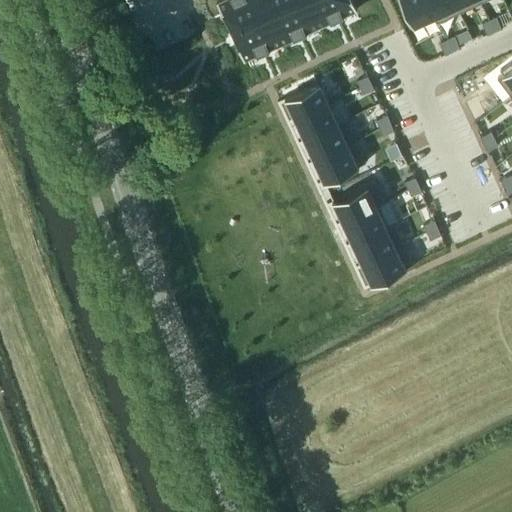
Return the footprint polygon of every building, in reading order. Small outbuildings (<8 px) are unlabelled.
[(354,0),(221,0),(218,2),(231,31),(245,60),(342,15),(358,8),(354,0)] [(429,0),(403,0),(408,10),(404,12),(410,26),(436,14),(429,0)] [(454,0),(429,0),(436,14),(439,21),(443,19),(460,11),(454,0)] [(480,0),(454,0),(460,11),(481,1),(480,0)] [(497,17),(489,20),(495,31),(502,28),(497,17)] [(489,20),(482,24),(487,34),(495,31),(489,20)] [(455,36),(448,40),(453,50),(460,47),(455,36)] [(448,40),(440,43),(445,54),(453,50),(448,40)] [(210,50),(177,62),(187,89),(220,77),(210,50)] [(503,72),(498,77),(511,95),(511,59),(511,60),(501,68),(503,72)] [(368,74),(357,79),(361,86),(372,81),(368,74)] [(321,78),(279,98),(289,119),(331,100),(321,78)] [(372,81),(361,86),(364,93),(375,88),(372,81)] [(331,100),(289,119),(289,120),(296,116),(306,137),(347,118),(351,116),(342,95),(331,100)] [(482,108),(471,113),(475,121),(485,116),(482,108)] [(388,116),(377,121),(380,128),(391,123),(388,116)] [(347,118),(306,137),(315,158),(357,139),(347,118)] [(391,123),(380,128),(383,135),(394,130),(391,123)] [(492,130),(481,135),(484,142),(495,137),(492,130)] [(495,137),(484,142),(488,149),(499,144),(495,137)] [(357,139),(315,158),(325,179),(367,160),(357,139)] [(511,172),(511,173),(501,178),(504,185),(511,181),(511,172)] [(416,176),(405,181),(408,189),(419,184),(416,176)] [(375,178),(333,197),(343,219),(379,202),(385,199),(375,178)] [(419,184),(408,189),(412,196),(422,191),(419,184)] [(379,202),(343,219),(353,240),(388,223),(379,202)] [(435,218),(424,223),(428,231),(438,225),(435,218)] [(388,223),(353,240),(362,260),(356,263),(355,263),(355,264),(404,241),(395,220),(388,223)] [(438,225),(428,231),(431,238),(442,233),(438,225)] [(404,241),(355,264),(365,285),(366,285),(414,262),(414,261),(404,241)]
